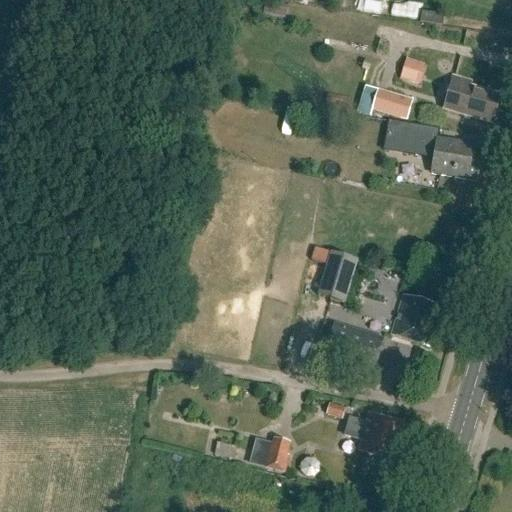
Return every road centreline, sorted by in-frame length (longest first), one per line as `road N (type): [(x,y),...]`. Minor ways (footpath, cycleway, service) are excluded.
road 1 (unclassified): [(462,418),(346,389),(207,368),(0,373)]
road 2 (secondary): [(462,418),(511,250)]
